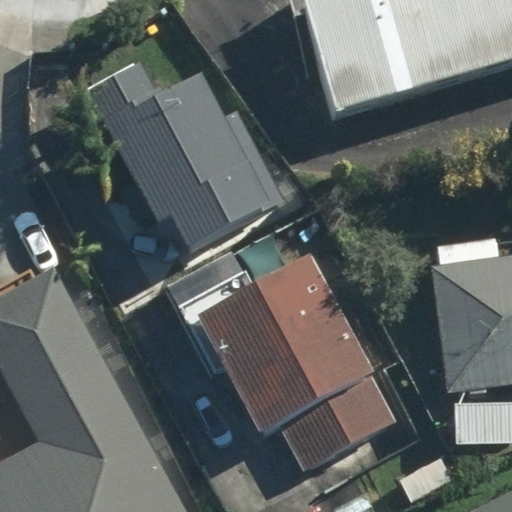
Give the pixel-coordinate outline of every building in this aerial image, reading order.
[(334,127),(511,70),(511,0),(354,0),(300,17),(334,127)] [(164,212),(183,253),(287,206),(241,107),(223,115),(208,82),(151,107),(138,79),(97,98),(152,217),(164,212)] [(511,269),(501,271),(497,246),(435,255),(438,280),(456,402),(511,394),(511,269)] [(312,266),(197,329),(263,455),(285,443),(306,484),(401,434),(312,266)] [(188,511),(57,283),(0,315),(0,511),(188,511)] [(511,412),(459,412),(459,455),(511,454),(511,412)] [(511,511),(511,499),(487,511),(511,511)]
